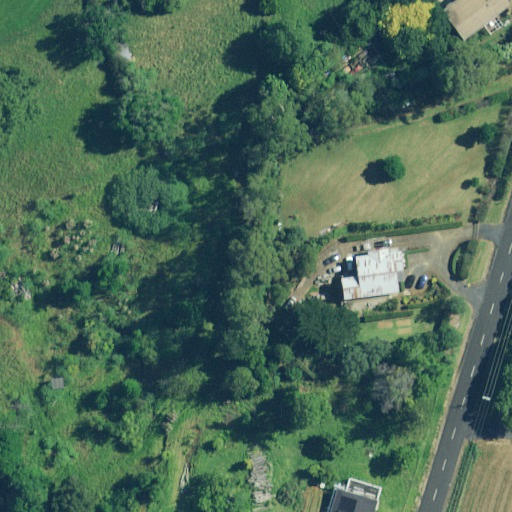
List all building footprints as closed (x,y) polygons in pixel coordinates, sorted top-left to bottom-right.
[(509,5),(506,0),(454,0),(441,10),(463,39),(509,5)] [(131,59),(119,33),(106,39),(118,65),(131,59)] [(402,270),(399,250),(352,257),(355,276),(338,279),(341,300),(396,292),(393,271),(402,270)] [(51,378),(52,391),(69,391),(69,378),(51,378)] [(349,481),(346,492),(335,489),(327,511),(368,511),(376,489),(349,481)]
